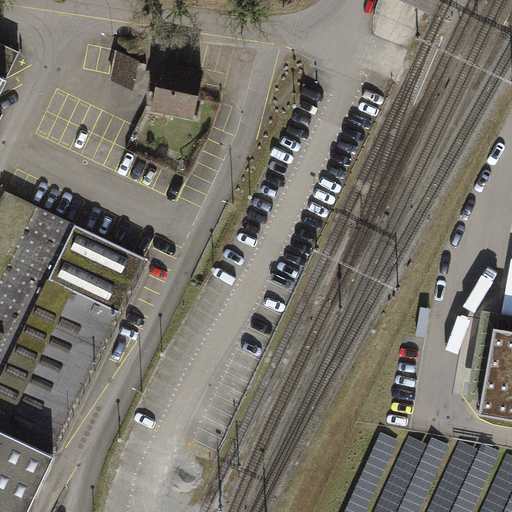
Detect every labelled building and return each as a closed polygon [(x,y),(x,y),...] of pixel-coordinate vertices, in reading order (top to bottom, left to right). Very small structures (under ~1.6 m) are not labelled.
[(401,0),(433,15),(439,0),(401,0)] [(0,91),(6,79),(20,51),(0,41),(0,91)] [(114,81),(138,85),(143,56),(119,53),(114,81)] [(163,64),(154,106),(193,114),(202,73),(163,64)] [(0,511),(27,511),(54,454),(50,453),(98,353),(145,256),(80,226),(5,192),(0,201),(0,511)] [(511,329),(495,327),(480,412),(511,417),(511,329)]
